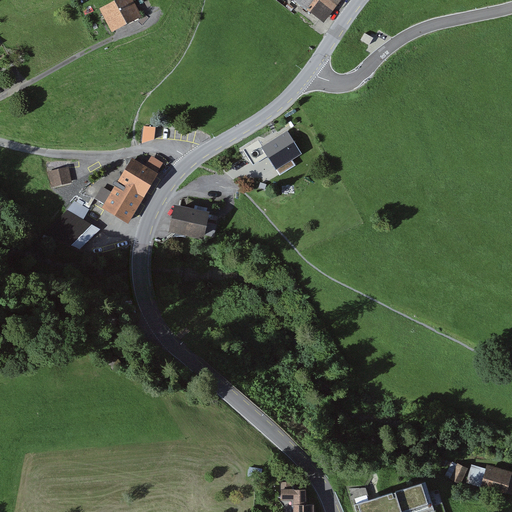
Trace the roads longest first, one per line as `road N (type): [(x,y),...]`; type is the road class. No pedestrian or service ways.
road 1 (tertiary): [(312,69),(288,100),(173,179),(148,220),(138,263),(161,334),(295,455),(331,511)]
road 2 (residential): [(312,69),(328,82),(350,82),(406,34),(511,7)]
road 3 (track): [(150,18),(0,99)]
road 4 (track): [(0,141),(75,154),(138,151)]
